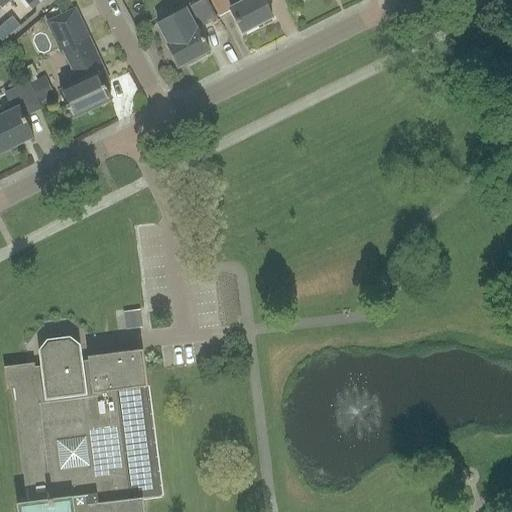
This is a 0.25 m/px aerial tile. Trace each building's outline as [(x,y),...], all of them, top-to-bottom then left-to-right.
[(43,0),(0,0),(0,10),(1,12),(8,5),(14,0),(24,0),(33,9),(43,0)] [(202,0),(158,23),(169,42),(168,43),(180,66),(210,50),(198,28),(218,17),(209,0),(202,0)] [(248,0),(233,8),(231,9),(243,33),(273,18),(263,0),(248,0)] [(73,118),(111,100),(104,85),(110,82),(90,38),(87,39),(74,10),(50,21),(78,82),(60,90),(73,118)] [(13,16),(0,27),(0,38),(3,42),(22,26),(13,16)] [(24,116),(42,108),(29,82),(13,90),(12,87),(1,92),(4,97),(12,93),(18,106),(0,114),(0,152),(34,136),(24,116)] [(80,363),(78,347),(69,340),(48,343),(41,352),(43,367),(35,368),(34,364),(3,368),(7,391),(13,390),(16,415),(18,415),(28,501),(17,502),(17,511),(144,511),(143,498),(162,496),(142,350),(87,357),(87,362),(80,363)]
